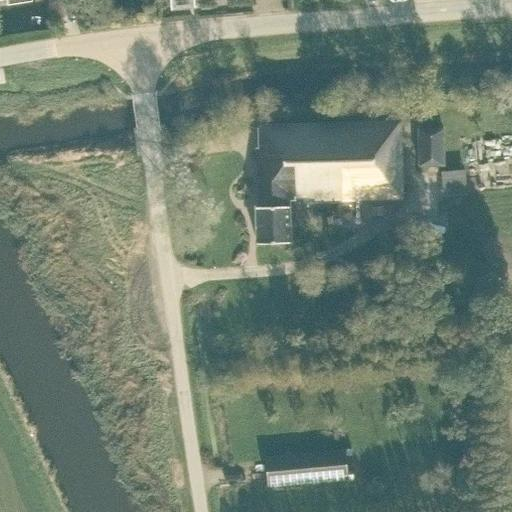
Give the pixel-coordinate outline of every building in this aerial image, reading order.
[(193,1),(206,0),(169,0),(170,11),(194,9),(193,1)] [(400,199),(399,128),(398,127),(398,126),(398,125),(397,125),(396,124),(394,123),(258,127),(258,149),(256,149),(256,183),(257,183),(258,209),(255,209),(256,246),(290,245),(289,202),(313,202),(313,201),(400,199)] [(418,168),(443,167),(442,130),(417,131),(418,168)] [(470,170),(470,188),(483,188),(484,170),(470,170)] [(469,196),(468,172),(446,173),(447,197),(469,196)] [(267,488),(347,481),(344,452),(264,459),(267,488)]
